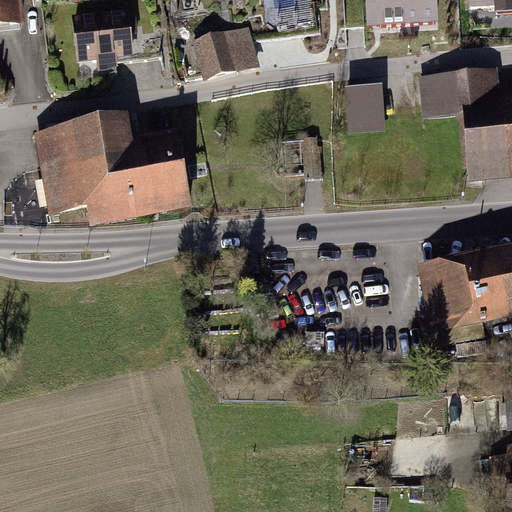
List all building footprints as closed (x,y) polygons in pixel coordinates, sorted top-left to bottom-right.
[(0,0),(0,27),(30,23),(27,0),(0,0)] [(438,0),(366,0),(368,35),(440,30),(438,0)] [(136,10),(79,15),(82,58),(102,56),(103,68),(123,67),(122,55),(139,53),(136,10)] [(200,39),(211,81),(263,69),(253,26),(200,39)] [(511,100),(494,101),(492,76),(427,80),(429,121),(472,119),(476,181),(511,178),(511,100)] [(351,87),(353,133),(390,131),(388,85),(351,87)] [(96,224),(195,203),(180,130),(138,139),(133,113),(38,132),(53,208),(91,200),(96,224)] [(511,257),(421,275),(437,350),(487,340),(483,322),(511,316),(511,257)] [(490,393),(472,395),(476,430),(494,428),(490,393)]
